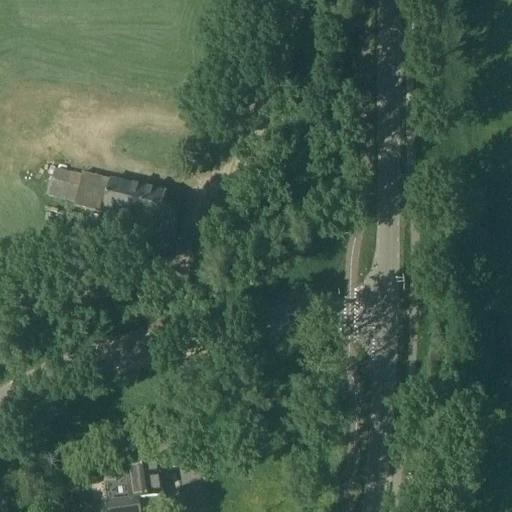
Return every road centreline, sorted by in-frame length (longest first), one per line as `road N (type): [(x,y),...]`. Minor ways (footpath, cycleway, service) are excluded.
road 1 (unclassified): [(0,401),(80,362),(177,338),(289,318),(386,316)]
road 2 (unknown): [(267,106),(201,236),(0,297)]
road 3 (unclassified): [(385,0),(386,316)]
road 4 (unclassified): [(386,316),(371,511)]
